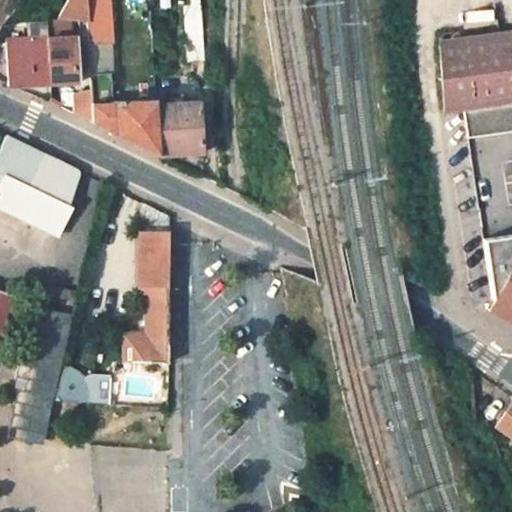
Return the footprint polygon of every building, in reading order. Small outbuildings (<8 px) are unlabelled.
[(86,14),(85,0),(66,0),(57,16),(86,14)] [(99,0),(85,0),(86,14),(87,40),(101,39),(99,0)] [(203,59),(199,7),(183,7),(186,60),(203,59)] [(49,82),(47,38),(46,20),(21,23),(22,40),(4,42),(6,84),(49,82)] [(511,33),(434,44),(441,112),(461,109),(511,102),(511,33)] [(47,38),(49,82),(75,81),(74,36),(47,38)] [(158,155),(156,103),(156,100),(112,100),(111,74),(88,74),(88,87),(90,121),(119,136),(158,155)] [(90,121),(88,87),(75,95),(78,116),(90,121)] [(197,102),(156,103),(158,155),(199,158),(197,102)] [(511,102),(461,109),(465,133),(511,125),(511,102)] [(0,198),(0,207),(58,237),(74,208),(78,170),(7,134),(0,151),(0,183),(1,184),(0,186),(0,191),(3,192),(0,198)] [(482,306),(511,322),(511,228),(479,233),(484,265),(488,294),(482,306)] [(166,362),(167,232),(139,232),(138,283),(135,283),(136,302),(143,302),(143,333),(121,333),(120,362),(166,362)] [(58,288),(56,295),(74,299),(76,292),(58,288)] [(0,318),(9,295),(0,292),(0,318)] [(52,402),(85,404),(84,397),(82,391),(79,384),(74,377),(67,372),(59,369),(52,402)] [(121,398),(153,399),(153,373),(122,373),(121,398)] [(511,400),(510,399),(493,422),(511,436),(511,400)]
